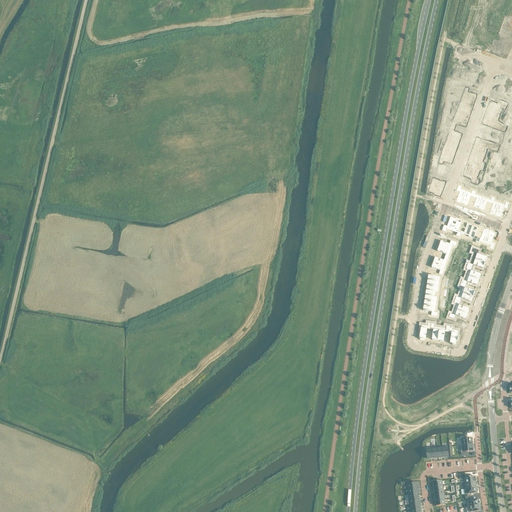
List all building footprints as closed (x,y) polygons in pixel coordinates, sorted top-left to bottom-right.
[(503,11),(501,16),(510,19),(511,14),(503,11)] [(470,34),(467,44),(472,46),(475,36),(470,34)] [(475,36),(472,46),(477,47),(480,38),(475,36)] [(480,38),(477,47),(482,49),(485,40),(480,38)] [(485,40),(482,49),(487,51),(490,41),(485,40)] [(490,41),(487,51),(491,52),(491,53),(495,43),(490,41)] [(495,43),(491,53),(497,55),(500,45),(495,43)] [(449,69),(448,72),(456,75),(460,63),(455,61),(452,70),(449,69)] [(460,63),(456,75),(461,76),(465,65),(461,64),(461,63),(460,63)] [(465,65),(461,76),(466,78),(470,67),(465,65)] [(470,67),(466,78),(466,77),(471,78),(470,80),(471,80),(475,69),(470,67)] [(475,69),(471,80),(475,81),(480,70),(479,70),(475,69)] [(480,70),(475,81),(476,81),(477,79),(481,81),(482,78),(483,78),(484,75),(483,75),(485,72),(480,70)] [(494,85),(492,90),(495,91),(496,89),(501,91),(505,79),(500,77),(497,86),(494,85)] [(505,79),(501,91),(506,92),(510,81),(505,79)] [(465,88),(462,96),(474,100),(476,95),(467,92),(468,89),(465,88)] [(462,96),(461,101),(472,105),(474,101),(474,100),(462,96)] [(461,101),(459,106),(470,110),(471,108),(472,106),(472,105),(461,101)] [(490,102),(489,107),(500,111),(502,106),(505,107),(506,104),(501,102),(500,102),(499,105),(490,102)] [(459,106),(457,111),(468,115),(469,115),(470,113),(469,113),(470,110),(459,106)] [(489,107),(487,112),(498,116),(500,111),(489,107)] [(457,111),(455,117),(467,121),(467,120),(468,115),(457,111)] [(487,112),(485,117),(496,121),(498,116),(487,112)] [(455,117),(452,125),(455,126),(456,123),(465,126),(467,121),(455,117)] [(485,117),(483,123),(495,127),(496,121),(485,117)] [(452,127),(449,135),(460,139),(461,134),(453,131),(454,128),(452,127)] [(449,135),(447,140),(458,144),(460,139),(449,135)] [(477,138),(476,141),(476,142),(476,143),(487,147),(489,142),(477,138)] [(447,140),(445,145),(456,148),(458,144),(447,140)] [(476,143),(474,148),(485,152),(487,147),(476,143)] [(445,145),(443,149),(455,153),(456,148),(445,145)] [(474,148),(472,153),(484,157),(485,152),(474,148)] [(442,154),(453,158),(455,153),(443,149),(443,150),(446,150),(444,155),(442,154)] [(471,154),(470,158),(479,162),(478,164),(483,166),(485,163),(482,162),(484,157),(472,153),(472,155),(471,154)] [(442,154),(439,162),(442,164),(443,160),(451,163),(453,158),(442,154)] [(467,167),(466,170),(478,174),(480,169),(482,170),(483,166),(478,164),(477,167),(468,164),(468,165),(467,167)] [(500,171),(500,172),(506,174),(507,171),(511,172),(511,166),(506,164),(503,172),(500,171)] [(465,174),(464,175),(473,178),(472,181),(474,182),(478,183),(479,180),(476,179),(478,174),(466,170),(465,174)] [(500,172),(499,175),(503,176),(501,181),(500,181),(511,185),(511,179),(505,176),(506,174),(500,172)] [(433,178),(429,191),(432,192),(433,192),(434,192),(434,193),(435,193),(439,180),(433,178)] [(439,180),(435,193),(435,194),(439,195),(440,195),(445,182),(439,180)] [(495,185),(494,189),(499,191),(500,188),(510,191),(511,188),(511,186),(511,185),(500,181),(498,186),(495,185)] [(459,192),(456,201),(456,202),(459,203),(459,202),(461,203),(466,191),(460,189),(461,186),(458,185),(456,191),(459,192)] [(466,191),(461,203),(464,204),(463,204),(466,205),(467,205),(470,196),(473,197),(473,196),(474,193),(475,191),(472,190),(471,193),(466,191)] [(476,198),(473,206),(474,206),(474,207),(478,208),(482,197),(475,194),(476,191),(475,191),(474,193),(473,196),(473,197),(476,198)] [(482,197),(478,208),(481,209),(483,210),(484,210),(487,201),(490,202),(491,199),(492,197),(491,197),(490,199),(482,197)] [(490,209),(489,213),(490,213),(489,213),(493,215),(493,214),(495,215),(494,215),(495,215),(499,203),(494,201),(495,198),(492,197),(491,199),(490,202),(492,203),(491,207),(490,209)] [(499,203),(495,215),(498,217),(498,216),(500,217),(504,208),(507,209),(509,203),(505,202),(504,204),(499,203)] [(444,225),(442,231),(445,232),(446,229),(452,231),(456,218),(452,217),(450,217),(447,226),(444,225)] [(456,218),(452,231),(457,233),(456,236),(459,237),(461,231),(458,230),(462,221),(458,220),(459,219),(456,218)] [(461,231),(459,237),(460,234),(463,235),(464,234),(468,236),(468,237),(472,225),(471,225),(467,223),(464,232),(461,231)] [(472,225),(468,237),(476,240),(475,243),(477,237),(475,236),(478,227),(474,226),(472,225)] [(477,237),(475,243),(478,244),(479,241),(485,243),(489,230),(486,229),(484,229),(480,238),(477,237)] [(489,230),(485,243),(490,245),(489,248),(493,249),(495,243),(491,242),(495,233),(493,232),(493,231),(489,230)] [(439,243),(438,246),(451,250),(452,245),(455,246),(456,243),(451,240),(449,244),(441,241),(440,243),(439,243)] [(438,246),(437,249),(438,249),(437,251),(446,254),(445,257),(448,258),(451,250),(438,246)] [(473,249),(472,252),(475,253),(473,258),(485,263),(486,263),(485,263),(486,261),(487,258),(487,257),(478,254),(479,251),(473,249)] [(433,262),(445,267),(448,258),(445,257),(444,260),(441,259),(438,258),(435,257),(435,259),(434,259),(433,262)] [(468,263),(467,266),(473,268),(474,265),(483,268),(484,266),(484,267),(485,263),(473,258),(471,264),(468,263)] [(432,265),(431,268),(440,271),(439,274),(442,275),(445,267),(433,262),(433,263),(433,264),(432,264),(432,265)] [(467,266),(466,269),(469,270),(467,275),(479,280),(480,278),(481,275),(481,274),(472,271),(473,268),(467,266)] [(462,280),(461,283),(467,285),(468,282),(477,285),(478,285),(479,282),(478,282),(479,280),(467,275),(465,281),(462,280)] [(461,283),(460,286),(463,287),(461,292),(473,297),(475,291),(466,288),(467,285),(461,283)] [(456,297),(455,300),(461,302),(462,299),(471,302),(472,299),(473,299),(472,299),(473,297),(461,292),(459,298),(456,297)] [(455,300),(454,303),(457,304),(455,309),(468,314),(469,310),(468,310),(469,308),(460,305),(461,302),(455,300)] [(424,305),(423,311),(431,312),(431,316),(437,316),(437,313),(434,312),(435,307),(424,305)] [(450,314),(449,317),(454,319),(456,316),(465,319),(466,317),(466,318),(468,314),(455,309),(453,315),(450,314)] [(420,331),(419,335),(420,335),(419,339),(420,339),(420,340),(425,341),(425,340),(427,329),(430,329),(431,323),(428,323),(427,326),(421,325),(420,331)] [(431,323),(430,329),(433,330),(432,340),(435,341),(435,340),(438,341),(440,328),(434,327),(434,324),(431,323)] [(440,328),(438,341),(440,341),(443,342),(443,341),(443,342),(445,332),(448,332),(449,326),(446,326),(445,329),(440,328)] [(449,326),(448,332),(451,333),(450,343),(452,344),(452,345),(456,345),(456,342),(458,342),(459,337),(457,337),(458,331),(452,330),(453,327),(449,326)] [(462,439),(458,440),(459,446),(460,446),(472,445),(472,444),(472,438),(468,439),(468,437),(462,438),(462,439)] [(472,445),(460,446),(461,455),(466,455),(466,452),(473,451),(473,448),(473,444),(472,444),(472,445)] [(465,474),(459,475),(459,479),(464,478),(465,484),(476,482),(476,481),(477,481),(476,479),(476,478),(475,478),(475,476),(465,478),(465,474)] [(465,489),(464,489),(465,495),(465,498),(468,498),(468,494),(477,493),(477,492),(478,491),(478,489),(477,488),(476,487),(465,489)] [(468,498),(465,498),(466,502),(467,507),(479,505),(479,504),(480,504),(480,503),(480,501),(479,501),(478,499),(469,501),(468,498)]
